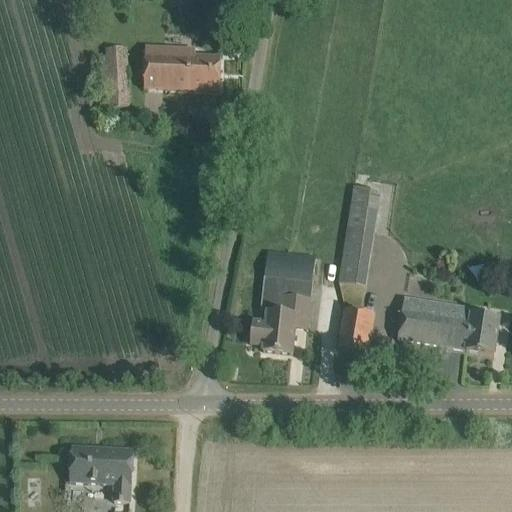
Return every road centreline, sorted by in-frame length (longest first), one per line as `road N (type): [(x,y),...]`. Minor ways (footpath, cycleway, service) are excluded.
road 1 (unclassified): [(202,406),(274,0)]
road 2 (unclassified): [(511,405),(202,406)]
road 3 (unclassified): [(202,406),(0,403)]
